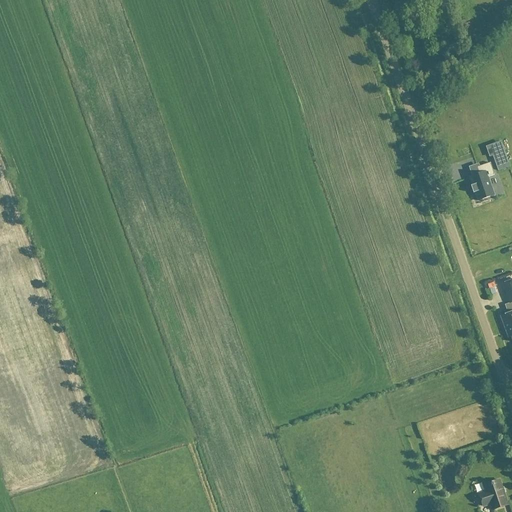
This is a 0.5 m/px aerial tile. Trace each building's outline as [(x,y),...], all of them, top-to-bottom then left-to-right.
[(508,168),(500,146),(495,147),(498,154),(492,156),(497,172),(508,168)] [(471,177),(469,178),(472,186),(470,187),(472,194),(474,194),(477,202),(493,196),(487,178),(494,176),(489,164),(479,167),(476,168),(478,175),(471,177)] [(497,199),(489,201),(493,220),(501,219),(497,199)] [(484,258),(500,253),(491,223),(475,228),(484,258)] [(511,281),(501,285),(508,305),(504,306),(507,315),(500,318),(505,330),(507,329),(511,342),(511,281)] [(483,486),(485,493),(478,495),(482,507),(489,505),(491,511),(507,506),(499,481),(483,486)]
